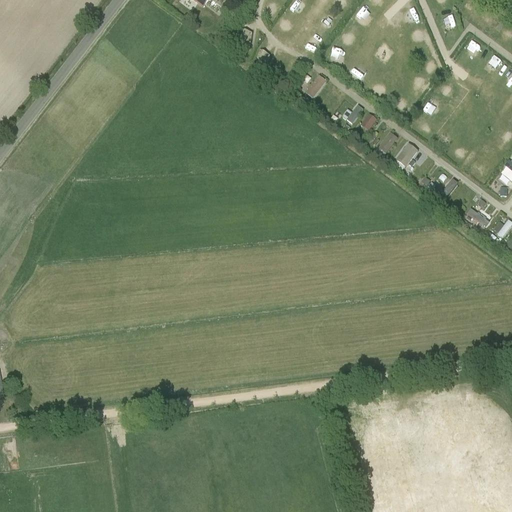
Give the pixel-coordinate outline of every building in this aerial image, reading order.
[(222,0),(192,0),(203,8),(209,0),(217,0),(221,2),(222,0)] [(240,12),(247,3),(242,0),(231,0),(229,3),(240,12)] [(363,24),(370,16),(361,9),(355,16),(363,24)] [(329,20),(325,29),(330,31),(334,22),(329,20)] [(341,35),(350,41),(358,31),(349,24),(341,35)] [(252,44),(254,34),(243,31),(240,40),(252,44)] [(478,57),(484,49),(475,43),(469,51),(478,57)] [(257,63),(267,66),(271,55),(261,52),(257,63)] [(495,58),(490,65),(497,71),(503,64),(495,58)] [(289,64),(285,73),(293,78),(298,68),(289,64)] [(306,96),(315,101),(326,81),(317,76),(306,96)] [(417,88),(424,92),(429,82),(423,79),(417,88)] [(342,117),(352,126),(365,112),(358,106),(352,113),(348,110),(342,117)] [(362,126),(368,133),(378,123),(372,116),(362,126)] [(396,161),(406,169),(419,152),(409,144),(396,161)] [(511,160),(500,173),(511,183),(511,160)] [(444,181),(433,193),(444,202),(459,185),(446,174),(441,179),(444,181)] [(481,200),(473,211),(486,221),(491,216),(482,209),(486,204),(481,200)] [(486,229),(489,223),(470,211),(466,217),(486,229)] [(511,223),(508,221),(505,227),(499,223),(493,232),(505,239),(511,227),(511,223)]
